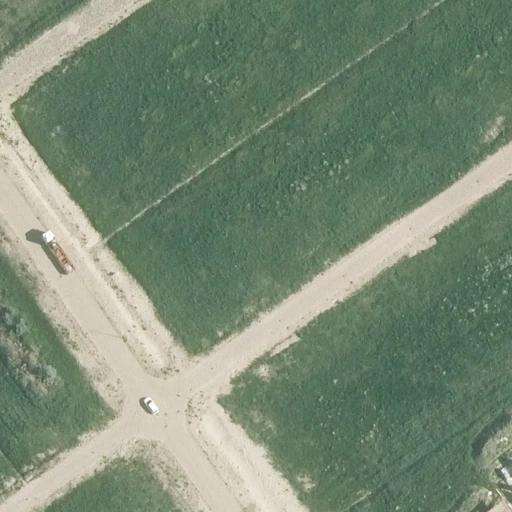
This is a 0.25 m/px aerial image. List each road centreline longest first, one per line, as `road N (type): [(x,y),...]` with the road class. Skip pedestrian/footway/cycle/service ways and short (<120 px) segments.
road 1 (residential): [(511,151),(154,407)]
road 2 (residential): [(0,177),(154,407)]
road 3 (residential): [(9,511),(154,407)]
road 4 (residential): [(126,0),(0,88)]
road 5 (residential): [(154,407),(227,511)]
